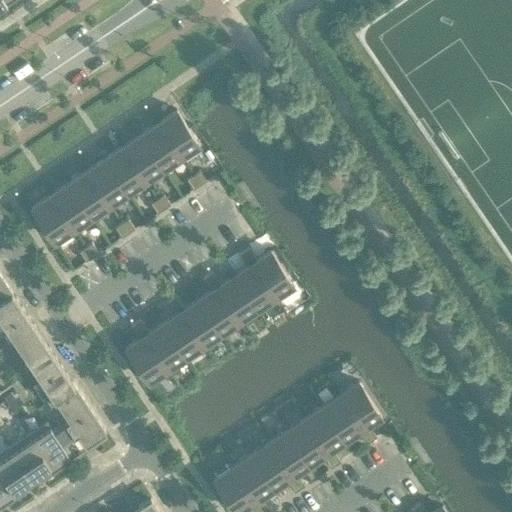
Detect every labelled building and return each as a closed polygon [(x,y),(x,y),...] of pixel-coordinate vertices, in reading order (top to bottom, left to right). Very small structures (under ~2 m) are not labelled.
[(176,109),(158,121),(180,155),(199,142),(176,109)] [(158,121),(140,133),(162,167),(180,155),(158,121)] [(140,133),(122,145),(144,179),(162,167),(140,133)] [(122,145),(104,157),(126,191),(144,179),(122,145)] [(104,157),(86,169),(108,203),(126,191),(104,157)] [(86,169),(68,181),(90,215),(108,203),(86,169)] [(199,169),(192,173),(199,183),(206,179),(199,169)] [(192,173),(186,178),(192,188),(199,183),(192,173)] [(68,181),(50,193),(72,227),(90,215),(68,181)] [(50,193),(31,206),(54,240),(72,227),(50,193)] [(163,193),(157,198),(163,207),(170,203),(163,193)] [(157,198),(150,202),(157,212),(163,207),(157,198)] [(127,217),(121,222),(127,232),(134,227),(127,217)] [(121,222),(114,226),(121,236),(127,232),(121,222)] [(92,241),(85,246),(92,256),(98,251),(92,241)] [(247,245),(238,251),(242,258),(252,251),(247,245)] [(85,246),(78,250),(85,260),(92,256),(85,246)] [(256,258),(251,261),(274,295),(293,282),(270,249),(256,258)] [(252,251),(242,258),(246,264),(251,261),(256,258),(252,251)] [(246,264),(233,273),(256,307),(274,295),(251,261),(246,264)] [(211,269),(202,276),(206,282),(216,275),(211,269)] [(220,282),(215,285),(238,319),(256,307),(233,273),(220,282)] [(216,275),(206,282),(211,288),(215,285),(220,282),(216,275)] [(0,302),(13,293),(3,278),(0,279),(0,302)] [(211,288),(197,297),(220,331),(238,319),(215,285),(211,288)] [(13,293),(0,302),(0,325),(18,352),(42,336),(35,326),(33,323),(29,317),(29,316),(27,314),(24,309),(13,293)] [(176,293),(166,300),(170,306),(180,300),(176,293)] [(184,306),(179,309),(202,343),(220,331),(197,297),(184,306)] [(180,300),(170,306),(175,313),(179,309),(184,306),(180,300)] [(175,313),(161,321),(184,355),(202,343),(179,309),(175,313)] [(140,317),(130,324),(134,330),(144,324),(140,317)] [(148,330),(144,333),(166,367),(184,355),(161,321),(148,330)] [(144,324),(134,330),(139,337),(144,333),(148,330),(144,324)] [(139,337),(125,346),(148,380),(166,367),(144,333),(139,337)] [(42,336),(18,352),(36,379),(36,380),(46,395),(70,379),(60,363),(56,357),(54,355),(53,352),(51,349),(49,346),(42,336)] [(17,378),(11,382),(21,397),(26,393),(17,378)] [(70,379),(46,395),(49,399),(53,397),(61,408),(62,407),(81,394),(70,379)] [(358,380),(340,392),(362,426),(367,423),(381,414),(358,380)] [(340,392),(322,404),(344,438),(357,429),(362,426),(340,392)] [(62,407),(84,440),(101,429),(103,432),(105,431),(81,394),(62,407)] [(322,404),(304,416),(326,450),(331,447),(344,438),(322,404)] [(53,429),(70,454),(79,448),(77,445),(84,440),(62,407),(61,408),(68,419),(53,429)] [(304,416),(286,428),(308,462),(321,453),(326,450),(304,416)] [(27,432),(52,469),(61,463),(60,461),(70,454),(53,429),(46,420),(27,432)] [(362,426),(357,429),(362,436),(371,429),(367,423),(362,426)] [(286,428),(268,441),(290,474),(295,471),(308,462),(286,428)] [(371,429),(362,436),(366,442),(376,436),(371,429)] [(9,444),(33,479),(41,474),(42,476),(52,469),(27,432),(9,444)] [(268,441),(250,453),(272,486),(285,478),(290,474),(268,441)] [(0,450),(0,469),(16,493),(25,487),(24,485),(33,479),(9,444),(0,450)] [(326,450),(321,453),(326,460),(335,453),(331,447),(326,450)] [(250,453),(232,465),(254,498),(259,495),(272,486),(250,453)] [(335,453),(326,460),(330,466),(340,460),(335,453)] [(232,465),(213,477),(236,511),(249,502),(254,498),(232,465)] [(0,501),(5,498),(6,500),(16,493),(0,469),(0,501)] [(290,474),(285,478),(290,484),(299,477),(295,471),(290,474)] [(299,477),(290,484),(294,490),(304,484),(299,477)] [(254,498),(249,502),(254,508),(263,501),(259,495),(254,498)] [(133,511),(160,511),(150,497),(138,505),(140,508),(133,511)] [(263,501),(254,508),(256,511),(261,511),(262,511),(268,508),(263,501)] [(419,501),(409,507),(412,511),(416,511),(423,507),(419,501)]
